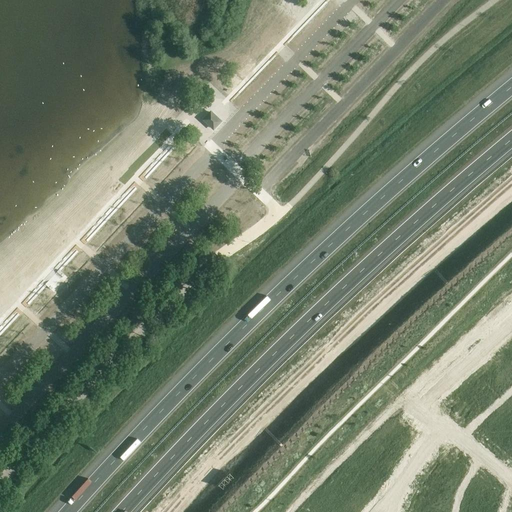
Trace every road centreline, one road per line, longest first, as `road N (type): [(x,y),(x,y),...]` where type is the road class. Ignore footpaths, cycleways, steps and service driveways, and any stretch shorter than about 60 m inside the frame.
road 1 (motorway): [(511,89),(260,310),(70,511)]
road 2 (motorway): [(122,511),(301,325),(511,142)]
road 3 (residential): [(511,321),(417,406),(442,428)]
